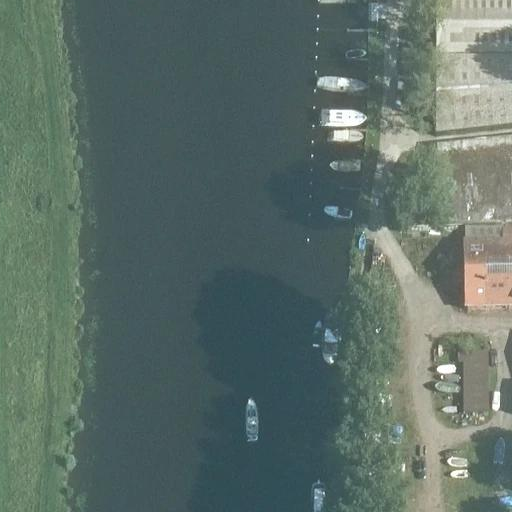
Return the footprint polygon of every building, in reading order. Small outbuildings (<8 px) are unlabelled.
[(511,0),(436,0),(436,60),(511,59),(511,0)] [(511,59),(436,60),(436,137),(511,128),(511,59)] [(511,141),(435,150),(438,224),(511,222),(511,141)] [(399,167),(393,180),(410,189),(417,176),(399,167)] [(397,199),(389,212),(406,222),(413,209),(397,199)] [(465,228),(465,244),(466,311),(511,310),(511,231),(502,231),(502,228),(465,228)] [(488,356),(458,355),(457,366),(463,366),(463,416),(488,416),(488,356)] [(364,429),(363,441),(400,444),(401,431),(364,429)]
